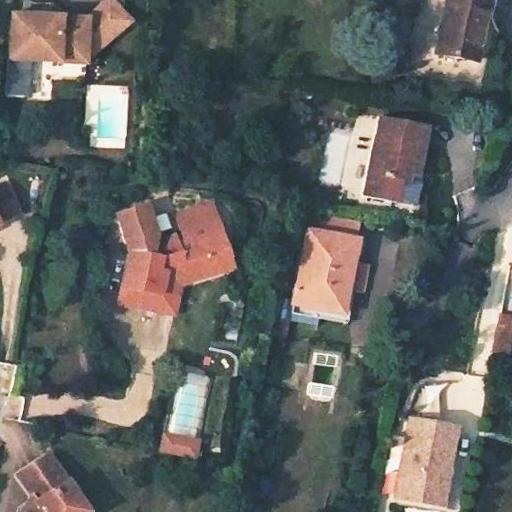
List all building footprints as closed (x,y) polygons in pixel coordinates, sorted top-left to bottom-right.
[(93,0),(93,10),(10,8),(9,61),(91,62),(92,37),(124,37),(124,0),(93,0)] [(494,0),(492,0),(444,0),(434,56),(481,65),(494,0)] [(380,118),(361,197),(393,204),(400,175),(415,179),(427,128),(380,118)] [(8,182),(0,185),(0,224),(21,216),(8,182)] [(141,205),(127,210),(132,221),(143,217),(143,218),(146,217),(141,205)] [(126,252),(116,302),(147,309),(150,296),(174,301),(179,278),(194,281),(209,276),(205,263),(228,257),(213,207),(178,216),(185,242),(177,244),(174,238),(160,242),(152,241),(143,218),(143,217),(132,221),(127,210),(112,215),(126,252)] [(304,241),(294,302),(341,310),(345,287),(351,288),(362,289),(367,262),(350,258),(357,222),(285,212),(280,238),(304,241)] [(228,257),(205,263),(209,276),(231,269),(228,257)] [(341,310),(294,302),(292,312),(345,320),(351,288),(345,287),(341,310)] [(174,301),(150,296),(147,309),(171,313),(174,301)] [(288,301),(276,299),(274,319),(285,320),(288,301)] [(511,314),(500,312),(493,350),(509,353),(511,335),(511,314)] [(282,339),(285,320),(274,319),(271,337),(282,339)] [(406,421),(392,501),(428,508),(436,465),(446,467),(453,430),(406,421)] [(164,429),(158,450),(195,460),(201,439),(164,429)] [(18,511),(82,511),(84,511),(43,453),(12,476),(31,502),(19,511),(18,511)] [(446,467),(436,465),(428,508),(439,510),(446,467)]
